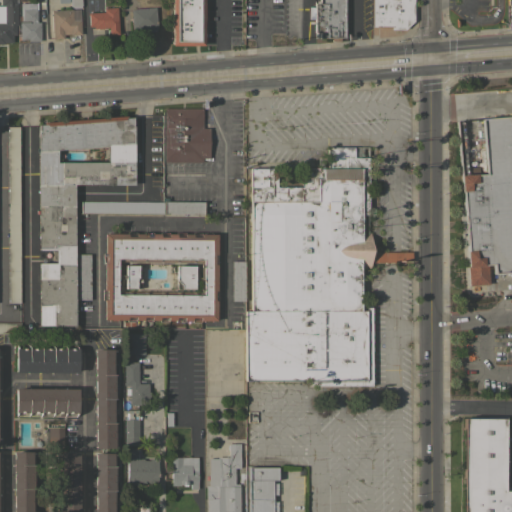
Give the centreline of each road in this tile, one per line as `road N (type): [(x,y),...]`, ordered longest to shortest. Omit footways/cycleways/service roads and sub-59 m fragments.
road 1 (residential): [(430,511),(433,0)]
road 2 (tertiary): [(0,84),(302,58)]
road 3 (tertiary): [(302,58),(433,48)]
